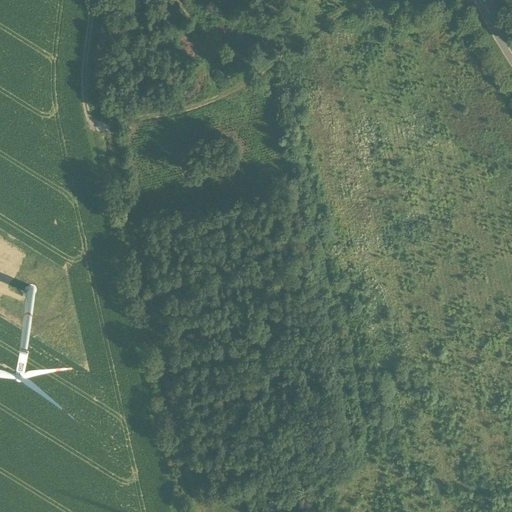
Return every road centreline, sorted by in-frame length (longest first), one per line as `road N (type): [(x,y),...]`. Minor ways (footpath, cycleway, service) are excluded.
road 1 (track): [(422,0),(355,9),(204,104),(99,127),(89,122),(84,86),(93,0)]
road 2 (track): [(94,124),(177,511)]
road 3 (track): [(196,511),(113,125)]
road 4 (track): [(195,509),(350,469)]
